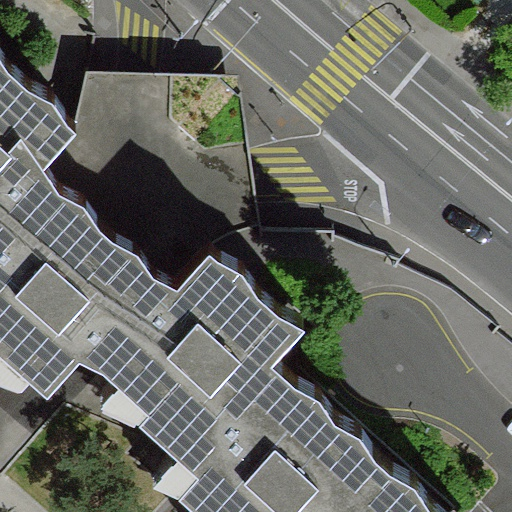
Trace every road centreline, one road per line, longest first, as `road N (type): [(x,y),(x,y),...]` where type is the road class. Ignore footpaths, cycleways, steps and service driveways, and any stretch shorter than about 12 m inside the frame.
road 1 (tertiary): [(0,392),(191,206),(254,176),(381,176),(511,201)]
road 2 (tertiary): [(147,0),(147,72),(124,142),(0,285)]
road 3 (primary): [(511,198),(281,0)]
road 4 (residential): [(511,444),(408,352)]
